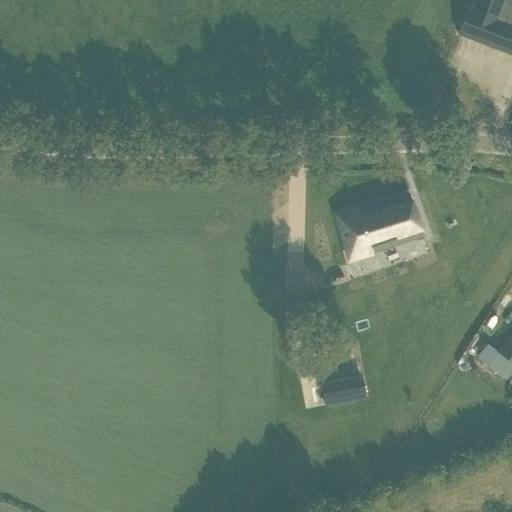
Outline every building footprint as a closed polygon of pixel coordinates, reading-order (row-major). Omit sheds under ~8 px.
[(511,53),(511,27),(494,21),(502,0),(473,0),(469,12),(465,10),(456,35),(511,56),(511,53)] [(511,0),(506,0),(501,18),(511,21),(511,0)] [(338,219),(343,238),(349,258),(421,237),(409,195),(371,205),(372,209),(338,219)] [(342,291),(391,284),(388,264),(339,271),(342,291)] [(511,331),(498,350),(497,351),(511,362),(511,331)] [(359,374),(320,381),(324,405),(364,398),(359,374)]
